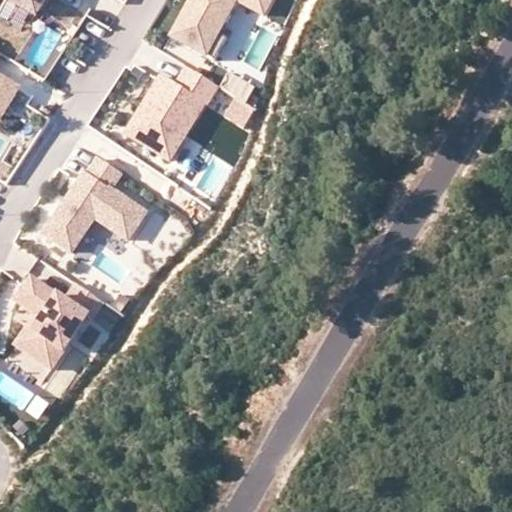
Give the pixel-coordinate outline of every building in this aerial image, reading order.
[(48,0),(9,0),(39,17),(48,0)] [(193,0),(173,39),(209,58),(239,1),(270,17),(278,0),(193,0)] [(217,87),(186,68),(175,86),(163,79),(128,137),(171,163),(217,87)] [(25,91),(0,76),(0,117),(7,122),(25,91)] [(106,162),(95,178),(93,177),(83,191),(52,238),(83,259),(105,226),(138,248),(157,218),(121,194),(131,178),(106,162)] [(66,302),(33,280),(16,305),(45,325),(37,337),(41,340),(29,357),(53,374),(65,356),(67,357),(104,305),(77,286),(66,302)] [(16,348),(29,357),(41,340),(37,337),(28,331),(16,348)]
